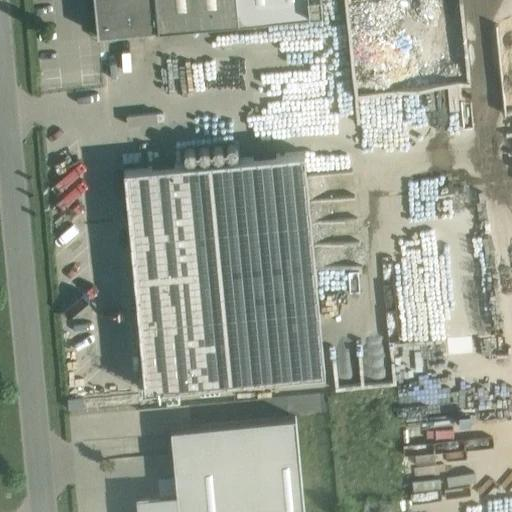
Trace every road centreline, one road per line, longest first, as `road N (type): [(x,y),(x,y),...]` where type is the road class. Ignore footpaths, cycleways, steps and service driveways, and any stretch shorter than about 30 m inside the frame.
road 1 (unknown): [(82,125),(106,253),(147,304),(238,309),(322,293),(372,274),(455,199)]
road 2 (unclassified): [(0,32),(45,511)]
road 3 (unknown): [(82,125),(280,124),(317,133),(455,199)]
road 4 (unknown): [(480,0),(480,143),(455,199)]
road 5 (unknown): [(455,199),(486,313),(511,360)]
road 6 (unknown): [(69,0),(82,125)]
